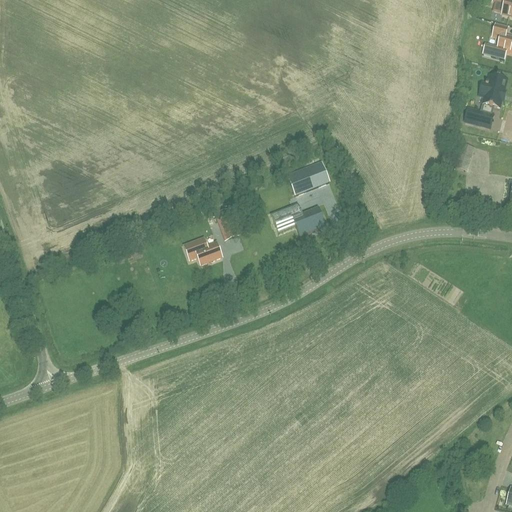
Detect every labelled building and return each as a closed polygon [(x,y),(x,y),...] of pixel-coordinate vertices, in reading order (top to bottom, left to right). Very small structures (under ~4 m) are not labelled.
[(511,0),(492,0),(492,2),(504,6),(501,16),(511,18),(511,0)] [(484,45),(482,56),(491,59),(503,62),(505,54),(511,55),(511,38),(505,37),(507,29),(495,26),(492,38),(499,41),(497,49),(494,48),(484,45)] [(500,79),(497,78),(497,80),(492,78),(491,83),(491,82),(490,87),(485,86),(485,85),(481,98),(484,99),(480,114),(468,111),(464,124),(480,128),(483,116),(489,117),(489,116),(491,110),(493,110),(494,108),(499,110),(501,102),(504,93),(507,82),(499,80),(500,79)] [(474,151),(461,147),(453,170),(466,174),(474,151)] [(321,164),(288,177),(296,198),(329,185),(321,164)] [(463,212),(488,214),(489,201),(464,199),(463,212)] [(297,206),(270,217),(278,236),(295,229),(297,235),(298,234),(299,239),(308,235),(308,236),(326,229),(318,209),(301,216),(297,206)] [(222,234),(229,232),(232,240),(239,238),(229,211),(215,217),(222,234)] [(204,241),(184,248),(189,263),(197,260),(200,267),(222,259),(216,244),(206,248),(204,241)]
